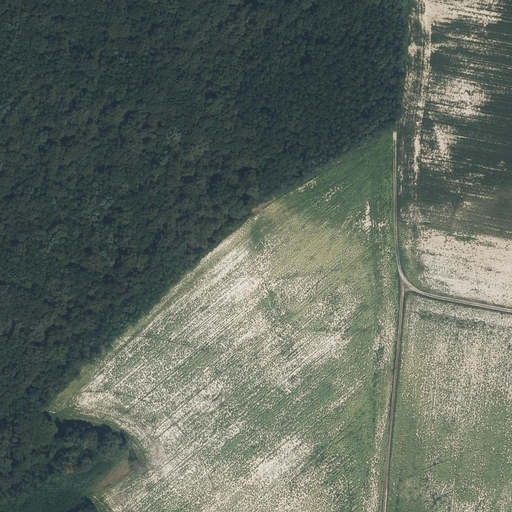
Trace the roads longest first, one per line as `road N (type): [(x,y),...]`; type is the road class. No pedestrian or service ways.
road 1 (track): [(511,311),(417,291),(398,268),(395,125),(407,0)]
road 2 (track): [(410,286),(383,511)]
